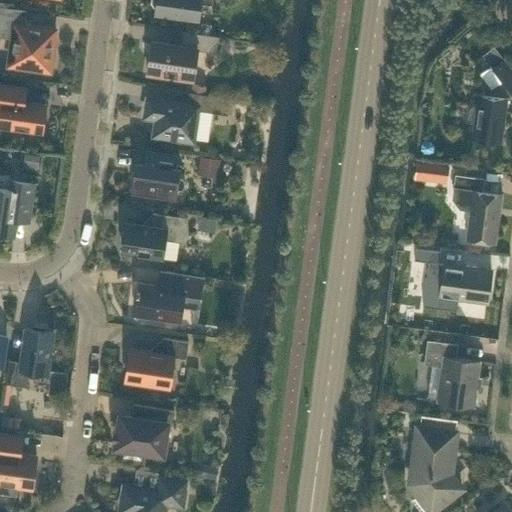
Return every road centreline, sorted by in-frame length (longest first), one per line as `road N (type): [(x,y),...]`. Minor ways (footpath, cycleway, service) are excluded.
road 1 (tertiary): [(309,511),(380,0)]
road 2 (residential): [(55,266),(74,231),(108,0)]
road 3 (residential): [(73,483),(97,327),(55,266)]
